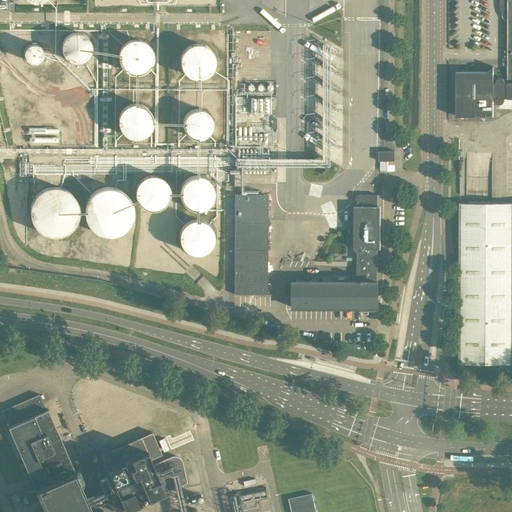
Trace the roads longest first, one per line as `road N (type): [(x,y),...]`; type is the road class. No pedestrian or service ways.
road 1 (secondary): [(402,397),(96,316),(0,301)]
road 2 (secondary): [(0,314),(133,339),(391,436)]
road 3 (unclassified): [(212,479),(199,417),(189,408),(84,369),(0,387)]
road 4 (tertiary): [(421,400),(436,249),(434,178)]
road 5 (tertiary): [(434,178),(402,397)]
road 6 (tertiary): [(434,178),(434,0)]
